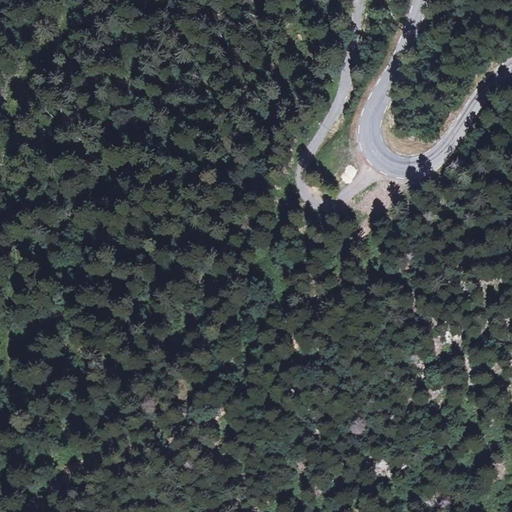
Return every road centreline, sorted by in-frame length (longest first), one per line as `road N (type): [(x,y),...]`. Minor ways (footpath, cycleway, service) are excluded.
road 1 (track): [(379,160),(358,243),(318,312),(260,380),(188,430),(91,468),(20,511)]
road 2 (secondary): [(511,66),(431,158),(404,168),(379,160),(369,130),(373,113),(421,0)]
road 3 (track): [(379,160),(342,200),(318,203),(302,190),(307,160),(343,102),(361,43),(362,0)]
